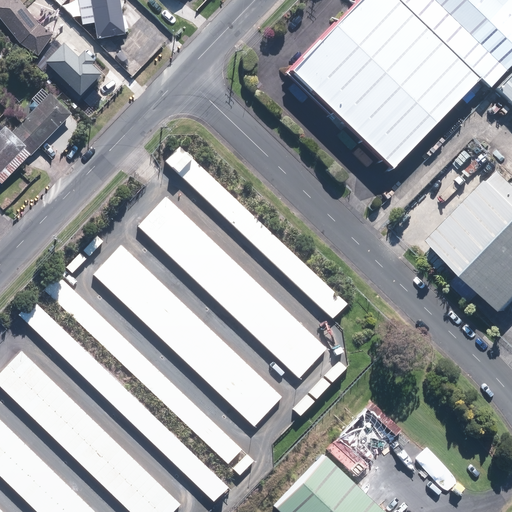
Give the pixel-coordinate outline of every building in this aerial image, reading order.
[(39,24),(19,0),(0,0),(0,18),(19,41),(39,56),(53,34),(39,24)] [(91,0),(98,39),(125,34),(119,0),(91,0)] [(474,80),(389,0),(365,0),(295,74),(392,166),(474,80)] [(511,0),(389,0),(474,80),(490,94),(511,71),(511,0)] [(131,57),(117,43),(108,52),(122,66),(131,57)] [(65,44),(47,61),(81,96),(102,75),(91,64),(95,60),(85,51),(78,57),(65,44)] [(511,71),(490,94),(511,115),(511,71)] [(0,136),(0,178),(28,151),(33,157),(76,115),(55,93),(15,133),(10,127),(0,136)] [(348,303),(181,146),(166,161),(333,318),(348,303)] [(511,306),(511,192),(494,176),(429,244),(504,315),(511,306)] [(326,348),(166,196),(138,225),(299,377),(326,348)] [(282,397),(120,245),(92,275),(254,426),(282,397)] [(243,447),(61,275),(45,291),(226,464),(243,447)] [(229,488),(32,300),(18,315),(215,503),(229,488)] [(174,511),(181,505),(22,352),(0,374),(0,388),(128,511),(174,511)] [(96,511),(0,418),(0,475),(38,511),(96,511)] [(283,511),(387,511),(328,452),(276,504),(283,511)] [(254,461),(247,454),(233,469),(240,475),(254,461)]
